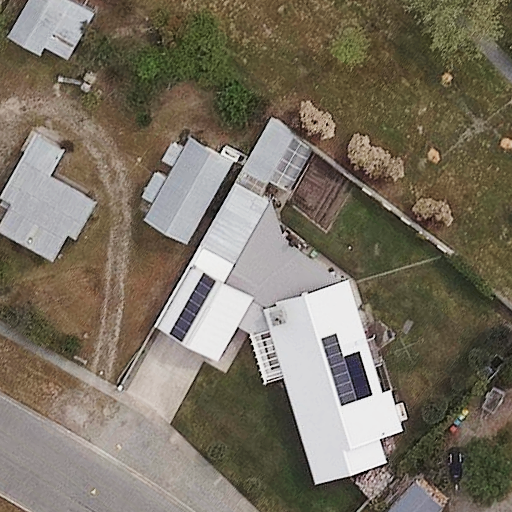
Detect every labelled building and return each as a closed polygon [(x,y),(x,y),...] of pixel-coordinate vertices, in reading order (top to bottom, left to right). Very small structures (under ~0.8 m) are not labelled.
[(101,4),(94,0),(30,0),(14,31),(69,62),(101,4)] [(193,242),(244,158),(185,122),(134,206),(193,242)] [(36,131),(0,194),(0,227),(59,261),(96,195),(49,169),(62,146),(36,131)] [(191,261),(155,325),(220,361),(256,296),(191,261)] [(358,271),(261,299),(313,475),(387,453),(381,431),(403,425),(358,271)] [(424,475),(387,511),(453,511),(457,508),(424,475)]
